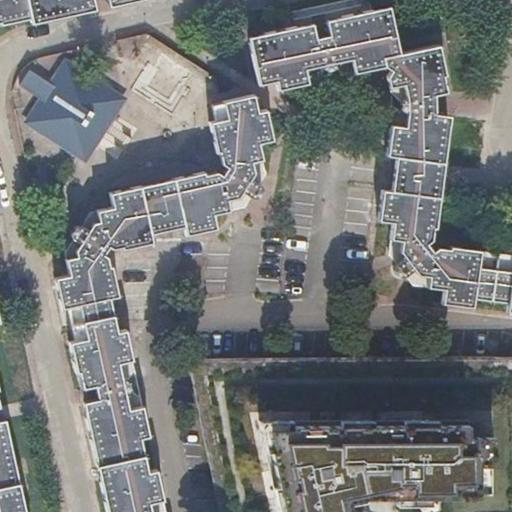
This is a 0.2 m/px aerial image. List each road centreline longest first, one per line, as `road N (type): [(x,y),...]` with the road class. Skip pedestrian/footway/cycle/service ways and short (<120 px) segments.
road 1 (residential): [(0,152),(79,511)]
road 2 (residential): [(202,0),(15,41),(0,65)]
